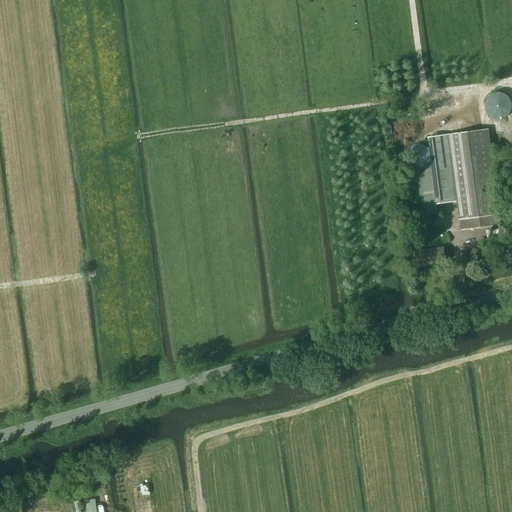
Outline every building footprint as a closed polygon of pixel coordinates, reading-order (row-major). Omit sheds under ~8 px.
[(485,102),(485,106),(485,109),(486,112),(488,114),(490,117),(493,118),(497,119),(500,119),(503,118),(506,117),(508,114),(510,112),(511,109),(511,105),(511,102),(510,99),(508,97),(506,94),(503,93),(500,92),(497,92),(493,93),(491,94),(488,97),(486,99),(485,102)] [(500,225),(486,129),(447,134),(460,230),(500,225)] [(430,147),(415,142),(416,144),(408,151),(409,164),(411,164),(418,216),(438,214),(437,205),(440,203),(435,173),(432,174),(431,161),(432,160),(430,147)] [(506,233),(494,234),(494,241),(506,240),(506,233)] [(446,264),(443,248),(415,252),(417,268),(446,264)]
